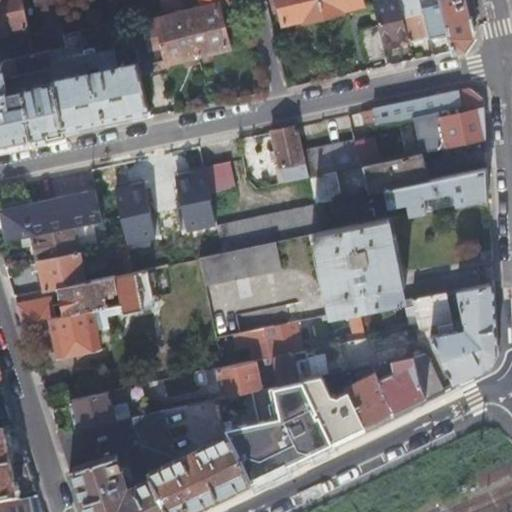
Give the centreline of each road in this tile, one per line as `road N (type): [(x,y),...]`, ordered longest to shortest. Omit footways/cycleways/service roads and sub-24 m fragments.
road 1 (residential): [(243,511),(511,382)]
road 2 (residential): [(283,105),(0,165)]
road 3 (residential): [(509,56),(283,105)]
road 4 (residential): [(0,308),(62,511)]
